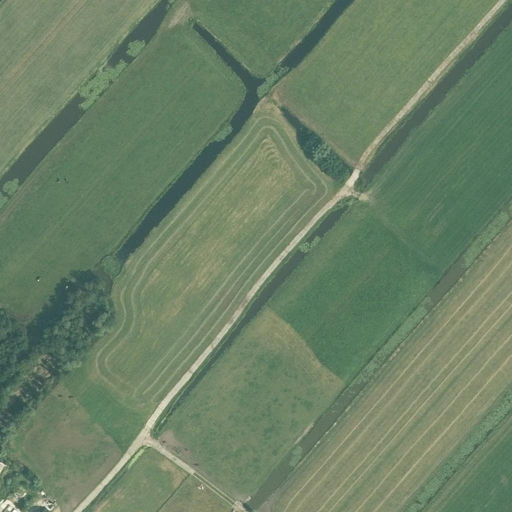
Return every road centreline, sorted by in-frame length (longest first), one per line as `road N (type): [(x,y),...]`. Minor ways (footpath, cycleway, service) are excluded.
road 1 (track): [(503,0),(367,154),(77,511)]
road 2 (track): [(143,440),(242,511)]
